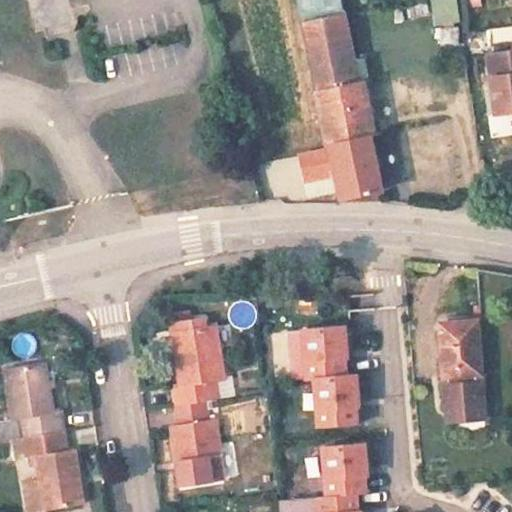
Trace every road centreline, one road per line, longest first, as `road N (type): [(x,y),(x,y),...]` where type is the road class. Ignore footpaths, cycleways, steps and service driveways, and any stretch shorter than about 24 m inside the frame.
road 1 (secondary): [(96,261),(221,236),(315,230),(385,230),(511,248)]
road 2 (residential): [(96,261),(137,511)]
